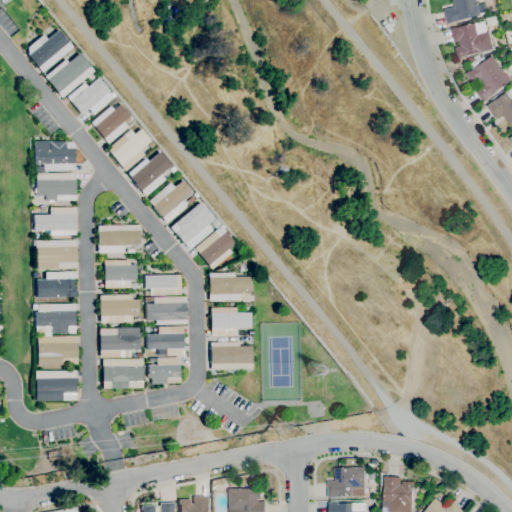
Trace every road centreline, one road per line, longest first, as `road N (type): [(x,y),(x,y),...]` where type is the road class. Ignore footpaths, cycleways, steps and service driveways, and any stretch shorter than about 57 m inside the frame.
road 1 (residential): [(0,371),(16,414),(39,425),(181,396),(197,376),(193,280),(0,41)]
road 2 (residential): [(114,487),(293,449),(389,444),(460,470),(504,511)]
road 3 (residential): [(89,415),(84,211),(108,176)]
road 4 (residential): [(408,0),(422,60),(446,107),(511,196)]
